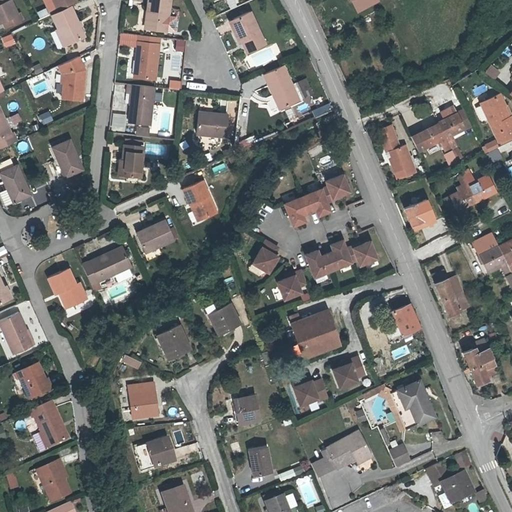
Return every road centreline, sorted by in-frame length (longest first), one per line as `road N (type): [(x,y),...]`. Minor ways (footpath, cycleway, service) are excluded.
road 1 (tertiary): [(291,0),(471,427)]
road 2 (residential): [(106,0),(90,233),(23,264)]
road 3 (residential): [(94,511),(74,386),(23,264)]
road 4 (residential): [(226,358),(192,388),(233,511)]
road 5 (unknown): [(413,283),(353,304),(357,355),(318,375)]
